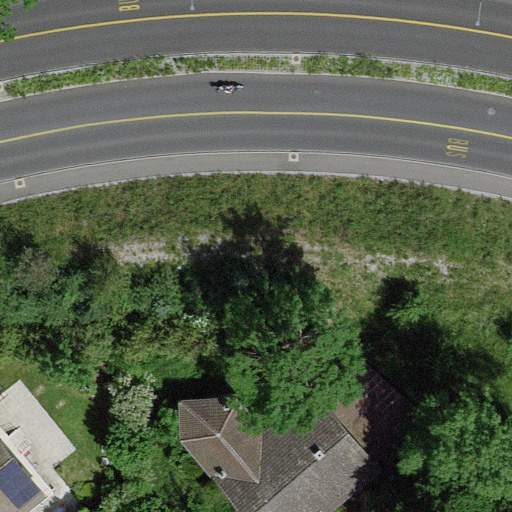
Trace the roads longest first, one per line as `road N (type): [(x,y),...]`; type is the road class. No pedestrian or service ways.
road 1 (tertiary): [(511,43),(423,24),(269,13),(111,23),(0,46)]
road 2 (tertiary): [(0,145),(148,118),(259,112),(511,136)]
